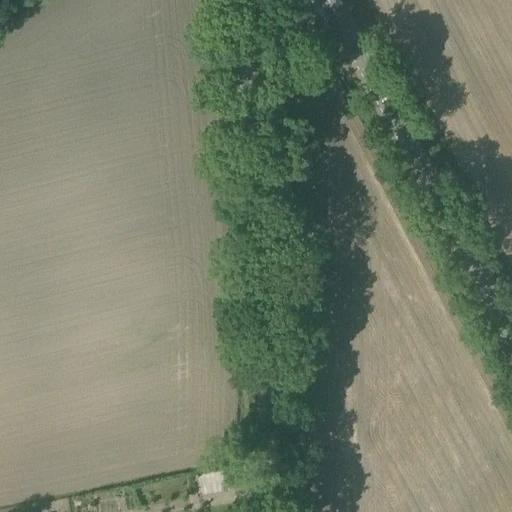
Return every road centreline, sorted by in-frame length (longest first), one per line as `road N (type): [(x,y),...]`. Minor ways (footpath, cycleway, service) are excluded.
road 1 (unclassified): [(264,511),(263,337),(245,82),(254,50),(325,1)]
road 2 (tertiary): [(511,349),(325,1)]
